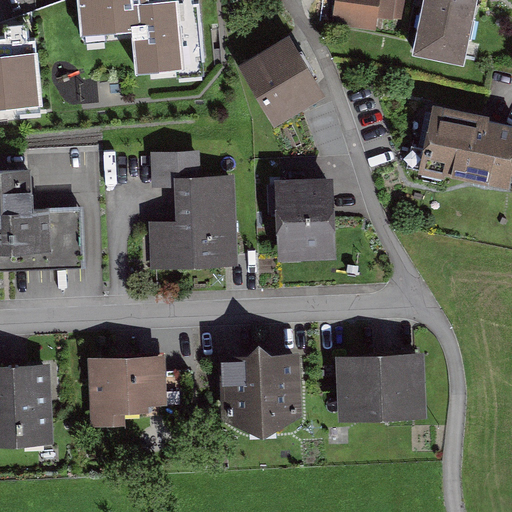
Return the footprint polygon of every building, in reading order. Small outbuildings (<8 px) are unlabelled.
[(78,0),(80,28),(132,24),(135,73),(201,68),(196,0),(78,0)] [(336,0),(333,27),(394,36),(398,4),(372,0),(336,0)] [(475,0),(420,0),(412,44),(464,54),(475,0)] [(240,58),(271,117),(324,89),(293,30),(240,58)] [(38,43),(0,46),(0,114),(44,110),(38,43)] [(511,117),(439,100),(425,158),(509,180),(511,169),(511,117)] [(0,163),(0,246),(48,244),(47,200),(36,200),(35,162),(0,163)] [(153,219),(154,262),(235,260),(232,173),(175,175),(176,219),(153,219)] [(280,180),(282,252),(331,251),(329,179),(280,180)] [(220,339),(220,400),(262,418),(297,399),(298,339),(220,339)] [(342,357),(344,412),(418,409),(416,354),(342,357)] [(93,359),(95,418),(122,417),(121,407),(162,405),(160,357),(93,359)] [(0,364),(0,437),(55,433),(49,360),(0,364)]
